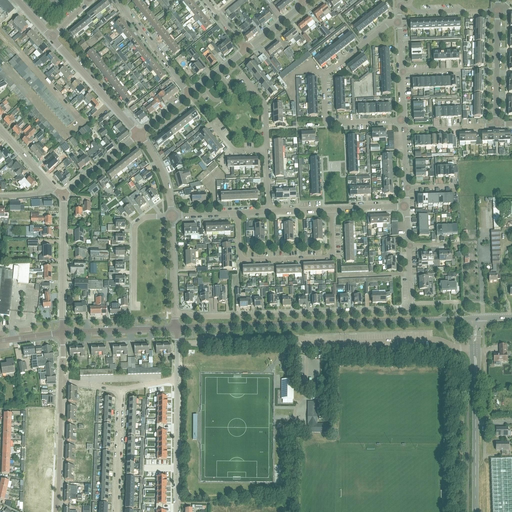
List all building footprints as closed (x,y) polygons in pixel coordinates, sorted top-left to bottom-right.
[(0,0),(0,17),(0,25),(15,12),(2,0),(0,0)] [(137,9),(143,4),(139,0),(137,0),(133,4),(137,9)] [(285,8),(279,0),(273,5),(280,13),(285,8)] [(279,0),(285,8),(291,4),(288,0),(279,0)] [(338,4),(334,0),(331,0),(329,2),(333,8),(332,9),(334,11),(340,6),(338,4)] [(105,1),(101,4),(105,10),(108,13),(110,11),(107,8),(110,6),(105,1)] [(187,7),(191,12),(196,7),(193,3),(187,7)] [(100,14),(105,10),(101,4),(96,8),(100,14)] [(141,13),(146,9),(148,7),(147,5),(145,7),(143,4),(137,9),(141,13)] [(378,8),(383,15),(388,11),(383,4),(378,8)] [(319,10),(324,17),(328,21),(331,18),(332,20),(336,16),(335,14),(333,12),(331,14),(325,6),(319,10)] [(200,12),(196,7),(191,12),(195,16),(200,12)] [(96,18),(100,14),(96,8),(91,12),(96,18)] [(266,12),(262,16),(267,23),(272,19),(270,17),(273,15),(269,11),(267,8),(264,10),(266,12)] [(378,8),(373,12),(378,18),(383,15),(378,8)] [(145,18),(150,13),(146,9),(141,13),(145,18)] [(321,20),(324,17),(319,10),(313,15),(319,22),(321,20)] [(86,16),(88,17),(91,21),(92,23),(97,19),(96,18),(91,12),(86,16)] [(204,17),(200,12),(195,16),(198,21),(204,17)] [(373,12),(368,16),(373,22),(378,18),(373,12)] [(150,13),(145,18),(148,23),(154,18),(150,13)] [(252,23),(245,14),(243,16),(250,25),(252,23)] [(262,27),(267,23),(261,16),(256,20),(255,18),(252,20),(258,27),(260,25),(262,27)] [(368,16),(363,20),(368,26),(373,22),(368,16)] [(11,27),(12,26),(15,30),(16,29),(18,28),(24,22),(19,17),(16,20),(14,19),(8,24),(11,27)] [(88,27),(92,23),(91,21),(88,17),(83,21),(88,27)] [(208,21),(204,17),(198,21),(202,26),(208,21)] [(116,32),(119,29),(125,25),(121,20),(120,21),(117,18),(112,22),(115,25),(112,27),(116,32)] [(157,23),(154,18),(148,23),(152,27),(157,23)] [(309,30),(313,27),(315,25),(309,18),(303,22),(309,30)] [(99,25),(100,27),(103,25),(102,25),(107,21),(105,19),(103,19),(101,20),(101,23),(99,25)] [(363,20),(358,23),(363,30),(368,26),(363,20)] [(83,31),(88,27),(83,21),(78,25),(83,31)] [(212,26),(208,21),(202,26),(206,31),(212,26)] [(28,27),(24,22),(18,28),(16,29),(20,34),(28,27)] [(309,30),(303,22),(298,27),(303,34),(309,30)] [(156,32),(161,28),(157,23),(152,27),(156,32)] [(358,34),(363,30),(358,23),(353,27),(358,34)] [(74,29),(78,34),(80,37),(85,33),(83,31),(78,25),(74,29)] [(128,30),(125,25),(119,29),(116,32),(120,36),(123,34),(128,30)] [(253,37),(246,29),(243,25),(240,28),(243,32),(243,31),(246,35),(244,37),(248,41),(253,37)] [(327,29),(326,30),(323,26),(321,28),(327,37),(331,34),(329,32),(327,29)] [(191,27),(188,29),(186,31),(190,35),(194,32),(195,32),(191,27)] [(252,31),(249,27),(246,29),(253,37),(258,33),(254,28),(252,31)] [(165,32),(161,28),(156,32),(159,37),(165,32)] [(318,30),(323,36),(322,37),(324,39),(327,37),(321,28),(318,30)] [(73,38),(78,34),(74,29),(69,33),(73,38)] [(128,30),(123,34),(127,39),(132,34),(128,30)] [(293,40),(296,43),(300,40),(303,44),(306,41),(302,37),(300,38),(294,30),(289,34),(293,40)] [(31,40),(36,36),(32,31),(28,34),(26,32),(22,36),(19,38),(18,39),(20,41),(27,36),(31,40)] [(159,37),(163,41),(169,37),(165,32),(159,37)] [(194,32),(190,35),(195,42),(198,39),(195,35),(196,35),(194,32)] [(350,33),(345,37),(350,44),(355,40),(350,33)] [(136,39),(132,34),(127,39),(130,43),(136,39)] [(290,42),(293,40),(289,34),(283,38),(290,46),(292,44),(290,42)] [(305,34),(302,37),(306,41),(308,45),(311,42),(305,34)] [(40,40),(36,36),(31,40),(29,42),(33,47),(40,40)] [(226,36),(221,40),(225,44),(222,46),(228,53),(233,49),(229,45),(232,43),(226,36)] [(172,42),(169,37),(163,41),(167,46),(172,42)] [(345,48),(350,44),(345,37),(340,41),(345,48)] [(140,44),(136,39),(130,43),(132,46),(129,48),(131,50),(134,48),(140,44)] [(37,51),(44,45),(40,40),(33,47),(37,51)] [(340,51),(345,48),(340,41),(335,45),(340,51)] [(172,42),(167,46),(171,51),(176,46),(172,42)] [(228,53),(222,46),(220,43),(216,47),(214,44),(211,46),(214,50),(218,54),(220,52),(224,56),(228,53)] [(278,43),(272,47),(276,52),(277,54),(280,51),(281,52),(284,50),(283,49),(281,47),(278,43)] [(140,44),(134,48),(136,50),(133,53),(135,55),(138,53),(143,48),(140,44)] [(48,49),(44,45),(37,51),(41,56),(37,58),(40,61),(46,55),(44,52),(48,49)] [(330,49),(335,55),(340,51),(335,45),(330,49)] [(175,55),(178,52),(180,51),(176,46),(171,51),(175,55)] [(196,55),(192,50),(190,47),(187,50),(189,53),(188,53),(192,58),(196,55)] [(272,47),(266,52),(269,56),(272,59),(273,60),(271,61),(270,62),(280,74),(281,73),(282,73),(280,70),(282,69),(280,66),(277,64),(278,63),(274,58),(275,57),(274,56),(277,54),(276,52),(272,47)] [(147,53),(143,48),(138,53),(142,57),(147,53)] [(289,48),(287,50),(294,58),(296,57),(289,48)] [(330,59),(335,55),(330,49),(325,53),(330,59)] [(91,60),(96,55),(92,50),(87,55),(91,60)] [(207,50),(202,54),(206,60),(209,63),(212,66),(217,62),(213,58),(212,56),(209,53),(207,50)] [(284,52),(287,57),(291,61),(294,58),(287,50),(284,52)] [(147,53),(142,57),(145,62),(151,58),(147,53)] [(321,56),(326,63),(330,59),(325,53),(321,56)] [(51,63),(56,58),(52,54),(48,57),(46,55),(40,61),(43,65),(49,60),(51,63)] [(98,54),(96,55),(91,60),(94,65),(100,60),(102,58),(98,54)] [(357,59),(362,65),(367,61),(362,55),(357,59)] [(321,67),(326,63),(321,56),(315,60),(321,67)] [(60,63),(56,58),(51,63),(48,65),(50,67),(52,65),(55,68),(52,70),(55,72),(58,68),(56,66),(60,63)] [(155,62),(151,58),(145,62),(147,64),(144,67),(146,69),(155,62)] [(197,75),(203,70),(202,69),(204,67),(198,59),(195,62),(197,64),(194,66),(193,65),(192,64),(191,64),(190,66),(189,67),(189,68),(191,69),(197,75)] [(362,65),(357,59),(352,63),(357,69),(362,65)] [(98,69),(104,65),(100,60),(94,65),(98,69)] [(158,67),(155,62),(146,69),(150,74),(153,71),(158,67)] [(250,73),(257,68),(259,66),(257,63),(255,65),(253,63),(246,68),(250,73)] [(347,67),(350,71),(352,73),(357,69),(352,63),(347,67)] [(107,69),(104,65),(98,69),(102,74),(107,69)] [(60,73),(63,77),(68,72),(64,67),(61,71),(58,68),(55,72),(51,75),(55,78),(60,73)] [(162,72),(158,67),(153,71),(157,76),(162,72)] [(261,73),(257,68),(250,73),(254,78),(261,73)] [(107,69),(102,74),(105,79),(111,74),(107,69)] [(73,76),(68,72),(63,77),(61,79),(65,83),(67,86),(71,82),(69,80),(73,76)] [(166,77),(162,72),(157,76),(160,81),(166,77)] [(254,78),(258,83),(265,78),(261,73),(254,78)] [(105,79),(109,83),(115,79),(111,74),(105,79)] [(340,77),(340,80),(335,80),(336,87),(344,86),(343,77),(340,77)] [(269,82),(265,78),(258,83),(262,88),(269,82)] [(460,79),(456,79),(456,78),(450,78),(451,88),(456,88),(456,89),(460,89),(460,79)] [(119,83),(115,79),(109,83),(113,88),(119,83)] [(73,93),(75,92),(81,86),(77,81),(73,84),(71,82),(67,86),(64,88),(65,89),(66,91),(69,88),(73,93)] [(266,93),(273,87),(269,82),(262,88),(266,93)] [(117,93),(122,88),(119,83),(113,88),(117,93)] [(168,88),(174,96),(178,92),(172,85),(168,88)] [(81,98),(83,96),(85,94),(83,92),(85,90),(81,86),(75,92),(76,93),(76,94),(78,97),(75,100),(70,104),(72,106),(77,101),(81,98)] [(277,92),(273,87),(266,93),(270,98),(277,92)] [(126,93),(122,88),(117,93),(120,97),(126,93)] [(174,96),(168,88),(163,92),(169,100),(174,96)] [(169,100),(163,92),(158,96),(155,97),(160,103),(162,101),(164,104),(169,100)] [(130,98),(126,93),(120,97),(124,102),(130,98)] [(85,99),(90,104),(94,100),(89,95),(85,98),(83,96),(81,98),(77,101),(79,104),(85,99)] [(148,104),(154,111),(159,107),(157,105),(160,103),(155,97),(153,99),(154,101),(151,103),(150,102),(148,104)] [(128,107),(132,104),(137,100),(135,98),(132,100),(130,98),(124,102),(128,107)] [(3,104),(2,105),(0,106),(0,116),(4,113),(7,111),(4,108),(8,105),(8,104),(4,100),(1,103),(3,104)] [(94,100),(90,104),(92,107),(90,108),(93,111),(89,115),(91,117),(97,111),(95,109),(99,106),(94,100)] [(273,106),(274,112),(282,112),(282,106),(282,103),(274,103),(274,106),(273,106)] [(144,113),(146,111),(150,115),(154,111),(148,104),(144,107),(143,107),(141,109),(144,113)] [(457,108),(451,109),(452,119),(457,118),(457,117),(461,117),(461,107),(457,107),(457,108)] [(17,123),(22,119),(19,117),(15,120),(13,117),(18,113),(16,110),(4,121),(9,127),(13,123),(12,123),(15,121),(17,123)] [(193,110),(188,114),(193,121),(198,117),(193,110)] [(137,112),(134,114),(140,122),(146,118),(141,112),(139,114),(137,112)] [(100,124),(103,121),(109,117),(106,114),(101,119),(98,121),(100,124)] [(193,121),(188,114),(183,118),(188,125),(193,121)] [(423,114),(413,114),(414,120),(419,120),(419,123),(426,123),(426,119),(424,119),(423,114)] [(283,124),(282,117),(274,118),(274,124),(277,124),(277,128),(286,128),(286,125),(284,123),(283,124)] [(178,122),(183,129),(188,125),(183,118),(178,122)] [(17,136),(21,133),(22,133),(19,130),(24,125),(20,121),(15,126),(16,127),(12,131),(17,136)] [(121,134),(116,138),(119,143),(129,135),(122,127),(120,124),(118,122),(114,126),(117,131),(117,130),(121,134)] [(173,126),(178,132),(183,129),(178,122),(173,126)] [(108,134),(100,124),(99,124),(101,127),(100,127),(102,130),(98,133),(102,138),(108,134)] [(28,126),(22,131),(25,135),(31,129),(28,126)] [(168,130),(173,136),(178,132),(173,126),(168,130)] [(83,128),(79,132),(83,137),(87,133),(83,128)] [(32,129),(29,132),(25,135),(27,137),(22,141),(27,147),(34,140),(32,137),(32,138),(33,137),(32,136),(36,133),(32,129)] [(173,136),(168,130),(163,134),(168,140),(173,136)] [(202,142),(204,140),(211,135),(207,130),(204,131),(203,130),(194,136),(196,139),(198,137),(202,142)] [(379,139),(386,139),(387,139),(387,134),(385,134),(385,130),(379,130),(379,139)] [(38,140),(42,136),(44,134),(42,131),(35,137),(38,140)] [(298,139),(298,144),(302,144),(302,143),(305,142),(305,146),(308,146),(308,142),(308,134),(305,134),(305,133),(304,132),(302,133),(301,133),(301,134),(301,139),(298,139)] [(314,133),(308,134),(308,142),(314,142),(314,143),(318,143),(318,138),(315,138),(314,133)] [(470,134),(470,142),(476,142),(476,146),(479,145),(479,138),(476,138),(476,134),(474,134),(474,133),(471,133),(471,134),(470,134)] [(482,138),(479,138),(479,145),(482,145),(482,142),(487,142),(487,133),(486,133),(482,133),(482,138)] [(158,137),(163,144),(168,140),(163,134),(158,137)] [(215,140),(211,135),(204,140),(208,145),(215,140)] [(452,136),(447,137),(447,147),(453,146),(453,148),(456,148),(456,138),(453,138),(452,136)] [(163,144),(158,137),(153,141),(158,148),(163,144)] [(75,148),(79,146),(73,138),(70,141),(75,148)] [(103,148),(104,149),(107,153),(114,147),(107,138),(103,141),(106,145),(105,145),(105,146),(103,148)] [(218,145),(215,140),(208,145),(212,150),(218,145)] [(186,143),(180,148),(182,151),(186,149),(187,152),(191,150),(188,146),(187,145),(186,143)] [(35,156),(42,150),(37,144),(30,150),(35,156)] [(223,150),(218,145),(212,150),(209,152),(211,155),(214,153),(216,155),(223,150)] [(98,147),(88,155),(90,158),(91,159),(95,163),(104,156),(100,152),(100,151),(101,151),(98,147)] [(166,157),(171,153),(169,151),(167,149),(163,153),(166,157)] [(0,158),(4,155),(7,159),(10,155),(5,150),(2,153),(0,151),(0,158)] [(45,153),(42,150),(35,156),(40,161),(47,155),(45,153)] [(138,150),(133,154),(137,160),(142,155),(138,150)] [(90,162),(87,158),(81,151),(78,153),(82,158),(80,160),(85,166),(90,162)] [(383,156),(383,162),(391,162),(391,155),(387,156),(387,152),(381,152),(381,156),(383,156)] [(48,163),(45,166),(49,171),(58,163),(56,161),(59,158),(54,153),(47,159),(50,162),(48,163)] [(132,164),(137,160),(133,154),(127,158),(132,164)] [(177,156),(174,157),(170,159),(171,163),(172,163),(173,165),(174,169),(182,166),(177,156)] [(80,170),(85,166),(80,160),(78,162),(74,157),(71,159),(80,170)] [(127,168),(132,164),(127,158),(122,162),(127,168)] [(71,164),(67,159),(63,163),(67,168),(71,164)] [(234,168),(233,159),(227,159),(227,168),(231,168),(232,176),(226,176),(226,179),(234,179),(234,176),(234,168)] [(18,178),(21,175),(22,176),(26,172),(17,163),(15,165),(12,162),(7,167),(10,170),(11,169),(14,173),(18,178)] [(122,172),(127,168),(122,162),(117,166),(122,172)] [(117,176),(122,172),(117,166),(112,170),(117,176)] [(437,166),(435,167),(435,177),(435,178),(437,178),(437,177),(443,177),(443,167),(437,167),(437,166)] [(117,176),(112,170),(107,174),(111,180),(117,176)] [(59,172),(54,176),(64,187),(69,183),(67,180),(71,176),(66,171),(64,173),(66,175),(65,176),(65,175),(62,177),(59,172)] [(189,171),(183,173),(175,175),(178,188),(187,186),(185,178),(191,177),(189,171)] [(141,174),(137,177),(134,179),(135,181),(137,184),(143,180),(145,183),(152,178),(148,172),(142,176),(141,174)] [(20,181),(18,184),(21,186),(24,183),(27,186),(26,187),(28,189),(31,186),(36,183),(31,177),(27,181),(24,179),(21,182),(20,181)] [(98,182),(103,189),(106,187),(105,186),(108,184),(112,190),(115,188),(111,183),(108,179),(106,181),(104,177),(98,182)] [(357,196),(357,188),(356,188),(356,180),(356,178),(347,178),(347,182),(352,182),(352,185),(354,184),(354,188),(350,188),(350,197),(357,196)] [(95,184),(89,189),(93,195),(99,191),(95,184)] [(157,196),(152,189),(151,188),(148,187),(144,190),(143,189),(140,192),(144,198),(148,195),(151,201),(157,196)] [(298,194),(298,189),(298,187),(295,187),(295,190),(289,191),(289,199),(291,199),(291,200),(292,201),(295,200),(296,200),(296,199),(295,194),(298,194)] [(386,198),(386,195),(393,195),(393,188),(384,189),(384,194),(381,195),(381,198),(386,198)] [(276,194),(272,194),(272,199),(276,199),(276,200),(279,200),(279,201),(283,201),(283,191),(276,191),(276,194)] [(133,194),(128,198),(134,205),(137,204),(140,209),(146,205),(141,197),(138,200),(133,194)] [(201,201),(201,202),(205,202),(205,194),(193,194),(193,203),(197,202),(197,201),(201,201)] [(448,205),(453,204),(453,206),(458,206),(457,197),(453,197),(453,194),(453,195),(448,195),(448,205)] [(132,209),(130,206),(132,205),(126,198),(121,202),(124,205),(119,209),(118,210),(121,215),(123,214),(125,212),(129,217),(135,213),(132,209)] [(52,200),(33,200),(33,201),(34,201),(34,205),(33,205),(33,208),(40,208),(40,209),(44,209),(44,207),(52,207),(52,200)] [(10,211),(20,211),(20,203),(10,203),(10,211)] [(82,209),(76,209),(76,217),(81,217),(82,217),(82,213),(86,213),(90,213),(90,212),(90,208),(90,203),(84,203),(84,206),(82,206),(82,209)] [(0,219),(4,219),(8,219),(8,212),(5,212),(5,208),(0,208),(0,219)] [(31,218),(31,221),(45,221),(45,224),(51,224),(51,218),(39,218),(39,214),(28,213),(28,218),(31,218)] [(370,220),(368,220),(368,225),(373,225),(374,229),(375,229),(377,229),(377,225),(376,216),(370,217),(370,220)] [(108,226),(108,232),(118,232),(118,229),(125,229),(125,222),(120,222),(120,218),(114,218),(114,222),(116,222),(116,226),(108,226)] [(284,222),(284,230),(293,230),(293,224),(292,224),(292,222),(284,222)] [(345,233),(353,233),(353,226),(353,223),(345,223),(345,227),(345,233)] [(255,232),(264,231),(264,225),(255,225),(255,229),(249,229),(249,224),(246,224),(246,232),(249,232),(255,232)] [(51,229),(46,229),(43,229),(43,227),(34,227),(34,229),(30,229),(30,235),(37,235),(37,232),(42,232),(42,237),(51,237),(51,229)] [(490,231),(491,237),(492,266),(496,266),(499,266),(499,256),(500,256),(499,231),(500,231),(500,228),(499,228),(494,229),(494,231),(490,231)] [(76,235),(75,242),(83,243),(83,231),(75,231),(75,235),(76,235)] [(125,236),(120,236),(116,236),(116,240),(112,240),(112,246),(118,246),(118,243),(125,243),(125,236)] [(293,236),(284,237),(285,247),(291,247),(290,242),(293,242),(293,236)] [(388,238),(381,238),(381,242),(382,242),(382,248),(395,247),(395,241),(388,241),(388,238)] [(222,245),(218,245),(218,248),(221,248),(221,254),(218,254),(218,255),(218,257),(223,257),(231,257),(231,251),(230,251),(230,245),(225,245),(222,245)] [(38,252),(42,252),(42,256),(41,256),(39,257),(39,262),(44,262),(44,259),(51,259),(51,247),(38,247),(38,252)] [(395,253),(395,247),(382,248),(382,257),(389,256),(389,253),(395,253)] [(75,259),(82,259),(84,259),(85,252),(87,252),(87,249),(82,249),(82,250),(75,250),(75,259)] [(102,261),(102,259),(109,259),(109,252),(108,252),(100,251),(100,250),(91,250),(91,257),(91,258),(89,258),(89,261),(92,261),(92,258),(95,259),(95,261),(102,261)] [(124,250),(119,250),(116,250),(116,254),(110,254),(110,260),(118,260),(118,257),(124,257),(124,250)] [(436,259),(436,258),(433,258),(433,253),(427,254),(427,266),(434,265),(434,266),(437,266),(436,259)] [(445,262),(445,253),(439,253),(439,259),(436,259),(437,266),(440,266),(439,262),(445,262)] [(455,265),(455,263),(454,257),(454,259),(451,259),(451,253),(445,253),(445,262),(446,264),(451,264),(451,265),(455,265)] [(422,266),(427,266),(427,254),(421,254),(421,260),(418,260),(418,259),(419,267),(422,267),(422,266)] [(386,265),(396,265),(395,259),(389,259),(389,256),(382,257),(382,260),(386,259),(386,265)] [(76,266),(71,265),(71,273),(75,273),(75,274),(79,274),(79,273),(83,273),(83,267),(84,267),(84,266),(85,266),(85,263),(76,263),(76,266)] [(10,311),(13,281),(18,281),(18,283),(28,284),(30,264),(0,266),(0,315),(9,316),(10,311)] [(116,268),(112,268),(110,268),(110,274),(118,274),(118,271),(124,271),(124,264),(116,264),(116,268)] [(496,268),(496,271),(491,271),(491,275),(489,275),(489,282),(497,282),(497,280),(500,280),(500,273),(499,266),(496,266),(496,268)] [(419,284),(429,284),(428,278),(432,277),(432,274),(424,275),(425,275),(425,278),(419,278),(419,284)] [(440,293),(448,292),(448,277),(445,278),(445,283),(440,283),(440,293)] [(451,277),(448,277),(448,292),(456,292),(456,283),(451,283),(451,277)] [(116,282),(108,282),(108,289),(111,289),(111,288),(118,288),(118,285),(124,285),(124,278),(116,278),(116,282)] [(88,291),(88,281),(75,281),(75,290),(88,291)] [(88,290),(97,290),(97,281),(88,281),(88,290)] [(390,292),(385,294),(379,294),(379,304),(386,303),(386,298),(390,297),(390,294),(393,294),(392,283),(389,284),(390,292)] [(429,284),(419,284),(420,290),(426,290),(426,293),(425,293),(425,296),(433,296),(432,283),(429,284)] [(208,294),(204,294),(203,285),(199,285),(200,295),(200,299),(201,299),(202,303),(209,303),(208,294)] [(221,287),(213,287),(214,299),(218,298),(219,298),(219,303),(222,302),(222,303),(222,304),(224,304),(225,303),(225,302),(226,302),(225,295),(221,295),(221,287)] [(247,299),(240,299),(240,295),(240,289),(236,289),(236,306),(240,305),(240,308),(247,308),(247,307),(251,306),(251,304),(250,299),(250,298),(247,299)] [(185,303),(186,302),(186,304),(193,303),(192,299),(194,299),(193,291),(190,291),(190,295),(185,295),(186,300),(185,300),(185,303)] [(49,293),(45,293),(46,300),(42,300),(43,303),(43,308),(51,307),(50,298),(50,295),(49,295),(49,293)] [(325,297),(326,300),(326,305),(334,305),(333,296),(329,297),(329,296),(329,295),(327,295),(326,296),(326,297),(325,297)] [(90,316),(101,315),(101,310),(100,310),(100,296),(95,296),(95,304),(93,304),(94,309),(90,309),(90,316)] [(297,302),(297,306),(299,306),(303,306),(303,307),(306,307),(306,306),(305,296),(303,296),(302,299),(298,299),(299,302),(297,302)] [(347,296),(337,297),(337,301),(340,300),(340,305),(347,305),(347,296)] [(120,308),(121,307),(127,306),(127,299),(126,299),(121,300),(121,305),(119,305),(111,305),(111,308),(110,308),(110,315),(121,315),(120,308)] [(255,299),(250,299),(251,304),(255,304),(255,308),(261,308),(261,299),(255,299)] [(75,314),(83,314),(82,312),(86,312),(86,302),(82,302),(82,305),(75,305),(75,314)] [(494,362),(506,362),(506,354),(505,345),(499,346),(500,354),(494,354),(494,362)] [(29,348),(23,348),(24,357),(32,356),(33,367),(37,367),(35,352),(34,347),(29,348)] [(44,354),(44,358),(37,358),(37,363),(51,362),(50,359),(53,358),(53,356),(53,355),(53,354),(53,353),(53,352),(52,352),(44,353),(44,354)] [(142,369),(143,369),(146,369),(149,369),(152,369),(153,369),(152,357),(149,358),(149,363),(142,364),(142,369)] [(131,369),(131,358),(128,358),(128,363),(121,363),(121,370),(127,369),(131,369)] [(135,358),(131,358),(131,369),(134,369),(137,369),(140,369),(142,369),(142,364),(142,361),(139,361),(139,366),(135,366),(135,358)] [(0,375),(15,374),(13,360),(6,361),(7,365),(2,366),(1,364),(0,364),(0,375)] [(54,368),(53,368),(53,365),(54,364),(51,364),(51,362),(37,363),(38,368),(45,367),(45,370),(46,370),(46,371),(55,370),(54,368)] [(56,381),(56,379),(56,378),(56,377),(55,376),(55,375),(54,376),(40,377),(40,381),(47,380),(47,382),(46,383),(47,385),(49,385),(54,385),(54,382),(56,381)] [(281,400),(293,400),(293,380),(282,380),(282,385),(283,385),(283,389),(282,389),(281,400)] [(68,386),(67,401),(77,402),(77,386),(68,386)] [(164,394),(157,394),(157,403),(167,403),(167,400),(167,397),(164,397),(164,394)] [(47,405),(48,405),(53,406),(54,396),(47,396),(42,396),(42,400),(45,401),(47,401),(47,405)] [(308,403),(308,425),(308,433),(331,433),(331,425),(317,425),(317,403),(308,403)] [(67,406),(66,421),(75,422),(76,418),(75,418),(75,406),(67,406)] [(42,409),(42,418),(53,419),(53,413),(49,413),(50,409),(42,409)] [(42,418),(42,427),(49,428),(49,424),(53,424),(53,419),(42,418)] [(158,425),(156,425),(156,429),(163,429),(164,425),(167,425),(167,419),(158,419),(158,425)] [(66,426),(66,441),(76,441),(76,432),(76,426),(66,426)] [(42,427),(41,436),(52,437),(52,431),(49,431),(49,428),(42,427)] [(163,429),(156,429),(156,433),(158,433),(158,438),(167,438),(167,433),(163,433),(163,429)] [(41,436),(41,445),(48,446),(48,442),(52,442),(52,437),(41,436)] [(72,457),(72,449),(75,449),(75,446),(70,446),(70,444),(65,444),(65,460),(74,461),(74,457),(72,457)] [(41,445),(41,454),(51,455),(52,449),(48,449),(48,446),(41,445)] [(41,454),(40,463),(47,464),(48,460),(51,460),(51,455),(41,454)] [(511,511),(511,459),(496,461),(491,461),(492,511),(511,511)] [(40,463),(40,472),(51,473),(51,467),(47,467),(47,464),(40,463)] [(74,465),(65,465),(64,479),(74,480),(75,472),(74,471),(74,465)] [(40,472),(40,482),(47,482),(47,478),(50,479),(51,473),(40,472)] [(0,486),(7,488),(8,485),(9,481),(2,480),(0,486)] [(40,482),(39,491),(50,491),(50,485),(47,485),(47,482),(40,482)] [(6,492),(7,488),(0,486),(0,493),(6,495),(9,495),(10,493),(6,492)] [(65,486),(64,494),(73,495),(76,495),(77,487),(65,486)] [(39,491),(39,500),(46,500),(46,497),(50,497),(50,491),(39,491)] [(70,500),(72,500),(76,500),(76,495),(73,495),(64,494),(64,503),(69,503),(70,500)] [(157,504),(156,504),(156,508),(163,508),(163,505),(166,505),(166,499),(157,499),(157,504)]
